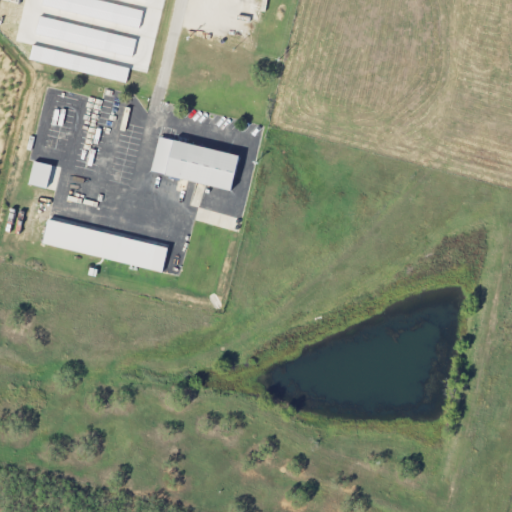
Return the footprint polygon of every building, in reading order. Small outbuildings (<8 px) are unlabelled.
[(44,0),(43,8),(140,28),(144,10),(94,0),(44,0)] [(138,39),(40,18),(36,36),(134,57),(138,39)] [(30,62),(127,83),(131,68),(33,47),(30,62)] [(153,174),(236,191),(244,155),(160,138),(153,174)] [(49,190),(55,167),(36,162),(30,185),(49,190)] [(44,247),(166,272),(171,247),(49,222),(44,247)]
